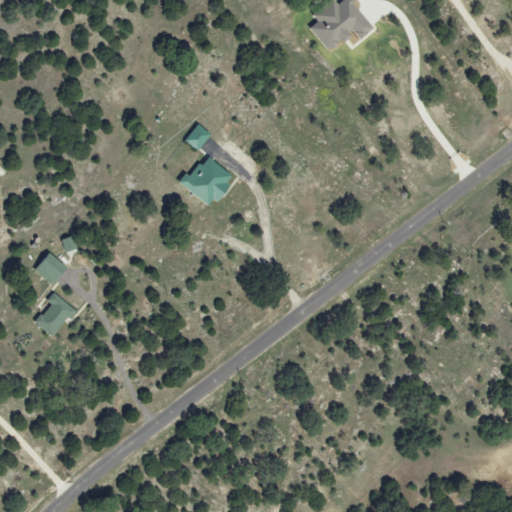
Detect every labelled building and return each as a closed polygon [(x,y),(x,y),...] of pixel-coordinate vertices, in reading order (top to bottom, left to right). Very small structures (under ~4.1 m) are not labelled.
[(368,28),(346,0),(338,0),(333,4),(329,0),(326,0),(307,15),(313,23),(305,29),(322,52),(343,36),(342,35),(347,30),(354,39),(368,28)] [(206,135),(193,124),(180,140),(193,151),(206,135)] [(173,183),(205,207),(228,177),(202,156),(185,178),(180,174),(173,183)] [(65,255),(75,251),(67,235),(57,240),(65,255)] [(47,284),(61,267),(44,252),(30,269),(47,284)] [(47,337),(71,311),(51,292),(43,301),(47,305),(31,323),(47,337)]
